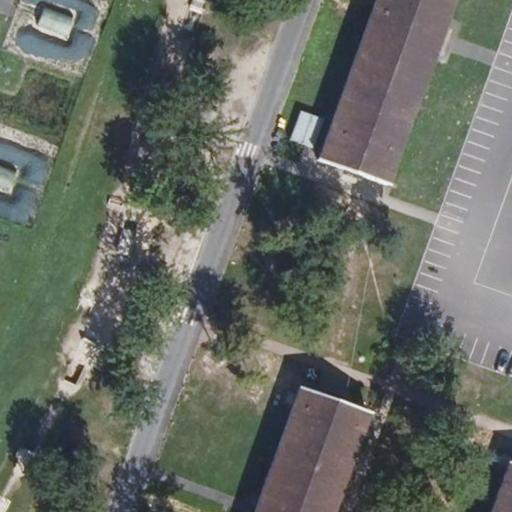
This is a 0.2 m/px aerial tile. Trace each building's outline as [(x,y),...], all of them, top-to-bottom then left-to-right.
[(386,198),(455,0),(370,0),(311,172),(386,198)] [(45,9),(38,26),(68,38),(75,21),(45,9)] [(288,140),(316,150),(325,124),(298,114),(288,140)] [(17,176),(0,168),(0,186),(10,191),(17,176)] [(328,511),(365,409),(287,382),(241,511),(328,511)] [(511,511),(511,464),(506,462),(488,511),(511,511)]
